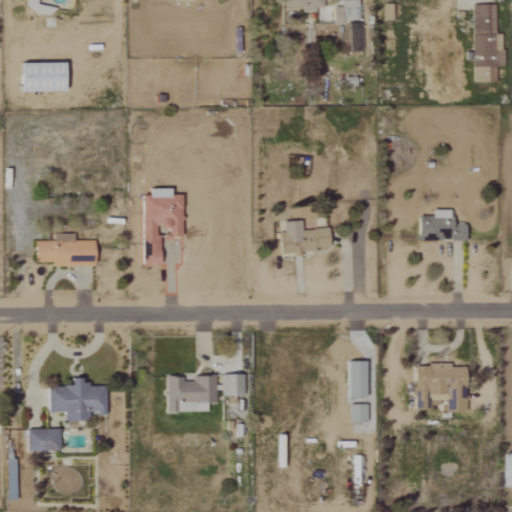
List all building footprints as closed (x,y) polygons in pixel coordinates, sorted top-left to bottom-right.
[(33,6),(33,0),(22,0),(22,13),(49,14),(49,7),(33,6)] [(283,0),(284,9),(301,9),(301,11),(322,11),(321,0),(283,0)] [(357,0),(341,1),(342,8),(329,8),(329,23),(357,22),(357,0)] [(14,64),(14,92),(58,92),(57,63),(14,64)] [(158,265),(157,238),(176,237),(175,195),(164,196),(164,199),(138,200),(140,266),(158,265)] [(414,240),(462,242),(462,225),(448,225),(449,211),(429,211),(429,217),(414,216),(414,240)] [(326,251),(325,229),(298,231),(298,222),(279,222),(279,233),(275,233),(276,253),(326,251)] [(30,262),(47,262),(47,267),(90,267),(90,241),(70,241),(70,235),(50,234),(50,242),(30,242),(30,262)] [(363,397),(362,361),(343,361),(344,397),(363,397)] [(462,411),(462,366),(447,367),(447,364),(411,364),(411,392),(416,392),(416,408),(438,407),(438,401),(443,401),(444,411),(462,411)] [(241,395),(240,374),(217,374),(218,396),(241,395)] [(203,411),(203,402),(212,402),(212,375),(189,375),(189,381),(175,381),(175,376),(162,376),(163,412),(203,411)] [(43,412),(60,412),(60,420),(84,420),(84,413),(101,414),(102,387),(85,387),(85,382),(75,382),(75,377),(64,377),(64,387),(44,387),(43,412)] [(363,422),(364,404),(346,404),(345,422),(363,422)] [(56,451),(55,429),(23,430),(23,451),(56,451)]
